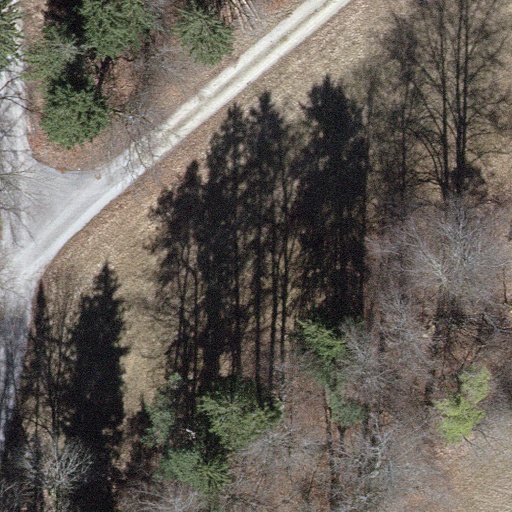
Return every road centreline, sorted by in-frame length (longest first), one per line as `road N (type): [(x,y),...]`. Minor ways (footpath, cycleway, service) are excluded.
road 1 (track): [(335,0),(18,271)]
road 2 (track): [(15,0),(18,271)]
road 3 (residential): [(18,271),(17,342),(0,437)]
